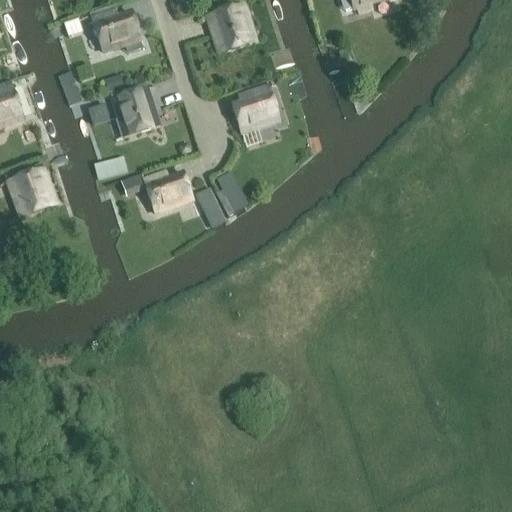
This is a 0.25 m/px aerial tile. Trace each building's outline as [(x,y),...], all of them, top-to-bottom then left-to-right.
[(392,0),(350,0),(355,11),(356,11),(358,17),(372,12),(370,4),(383,0),(386,2),(392,0)] [(243,8),(206,20),(218,58),(255,46),(243,8)] [(140,42),(132,18),(117,23),(115,16),(91,23),(101,54),(140,42)] [(108,94),(123,90),(120,80),(105,84),(108,94)] [(10,85),(0,88),(0,129),(23,122),(10,85)] [(148,92),(111,104),(122,141),(159,130),(148,92)] [(240,135),(279,122),(268,92),(245,100),(248,107),(232,112),(240,135)] [(177,148),(180,158),(190,154),(187,145),(177,148)] [(43,172),(6,185),(19,222),(56,209),(43,172)] [(192,202),(184,179),(169,184),(166,177),(143,186),(154,216),(192,202)] [(215,187),(193,194),(204,229),(226,223),(215,187)]
